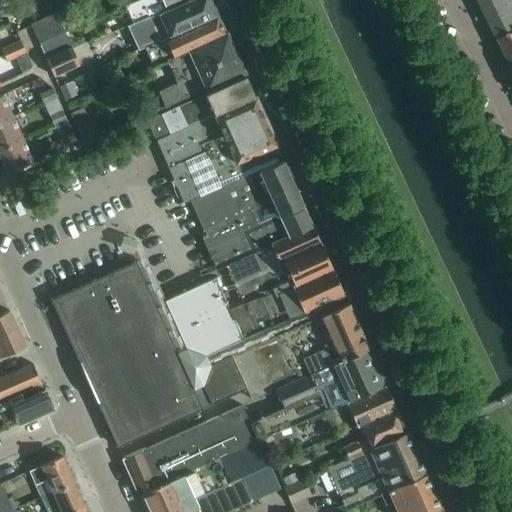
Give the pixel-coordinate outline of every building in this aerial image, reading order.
[(45,0),(50,11),(58,8),(55,0),(45,0)] [(183,0),(134,0),(125,4),(133,21),(149,15),(166,7),(183,0)] [(159,38),(184,26),(216,12),(210,0),(183,0),(166,7),(149,15),(159,38)] [(511,0),(480,0),(499,37),(511,30),(511,0)] [(62,26),(79,18),(72,5),(57,12),(62,26)] [(65,33),(62,26),(57,12),(31,23),(39,44),(65,33)] [(152,65),(166,59),(188,48),(225,31),(216,12),(184,26),(159,38),(143,45),(152,65)] [(21,16),(4,19),(6,29),(23,26),(21,16)] [(511,63),(511,30),(499,37),(511,63)] [(206,87),(243,71),(225,31),(188,48),(166,59),(176,82),(157,90),(164,106),(206,87)] [(44,56),(71,45),(65,33),(39,44),(44,56)] [(15,56),(25,52),(20,40),(10,45),(15,56)] [(5,60),(14,56),(15,56),(10,45),(0,49),(5,60)] [(53,76),(79,64),(71,45),(44,56),(53,76)] [(150,126),(155,138),(254,95),(245,76),(135,125),(138,132),(150,126)] [(60,105),(72,101),(67,87),(55,90),(60,105)] [(0,94),(0,120),(12,116),(12,115),(7,106),(2,94),(0,94)] [(189,199),(282,158),(254,95),(155,138),(183,201),(189,199)] [(81,137),(94,132),(84,106),(71,111),(81,137)] [(53,125),(66,119),(61,109),(48,115),(53,125)] [(0,147),(22,138),(12,116),(0,120),(0,147)] [(62,147),(76,141),(71,131),(58,138),(62,147)] [(0,158),(6,172),(24,164),(32,160),(22,138),(0,147),(0,158)] [(206,246),(301,203),(302,202),(282,158),(189,199),(205,231),(200,233),(206,246)] [(303,206),(301,203),(206,246),(217,268),(226,264),(312,224),(303,205),(303,206)] [(235,284),(284,262),(321,245),(312,224),(226,264),(235,284)] [(284,262),(235,284),(241,299),(291,277),(294,283),(331,266),(321,245),(284,262)] [(50,298),(76,357),(84,374),(86,380),(87,380),(101,412),(116,446),(202,407),(210,404),(201,384),(193,387),(192,386),(187,385),(183,375),(174,356),(176,352),(177,352),(161,316),(160,314),(159,315),(155,313),(142,284),(144,280),(136,261),(135,260),(50,298)] [(343,292),(331,266),(294,283),(291,277),(241,299),(240,300),(228,305),(177,329),(185,348),(205,355),(230,344),(243,338),(275,324),(343,292)] [(177,329),(228,305),(215,276),(182,291),(164,299),(177,329)] [(349,306),(314,322),(332,362),(367,346),(349,306)] [(0,356),(7,354),(25,346),(8,310),(0,313),(0,356)] [(201,382),(201,383),(201,384),(210,404),(229,395),(240,390),(246,388),(251,399),(277,386),(310,371),(331,362),(332,362),(314,322),(292,332),(271,341),(253,349),(246,347),(225,357),(210,364),(209,363),(208,363),(208,364),(209,365),(202,382),(201,382)] [(384,382),(367,346),(332,362),(331,362),(310,371),(277,386),(286,406),(250,423),(258,440),(325,410),(324,409),(348,398),(348,399),(384,382)] [(0,400),(23,390),(41,382),(32,363),(0,377),(0,400)] [(394,406),(384,382),(348,399),(348,398),(324,409),(325,410),(329,418),(350,409),(356,424),(361,421),(394,406)] [(0,412),(7,428),(17,424),(52,408),(44,389),(0,408),(0,412)] [(138,494),(258,440),(250,423),(242,404),(143,448),(143,447),(122,457),(138,494)] [(370,446),(405,430),(394,406),(361,421),(368,439),(358,444),(356,440),(342,446),(347,457),(370,446)] [(370,446),(326,467),(345,508),(380,492),(388,489),(424,472),(405,430),(370,446)] [(146,511),(225,511),(280,488),(258,440),(138,494),(146,511)] [(73,481),(62,455),(28,470),(34,483),(46,478),(52,490),(73,481)] [(424,472),(388,489),(380,492),(385,502),(392,499),(398,511),(429,511),(440,507),(424,472)] [(290,504),(311,495),(303,477),(282,486),(290,504)] [(46,511),(83,511),(82,507),(84,506),(73,481),(52,490),(52,491),(39,496),(46,511)] [(6,498),(0,484),(0,511),(4,511),(9,510),(16,507),(12,499),(11,496),(6,498)]
